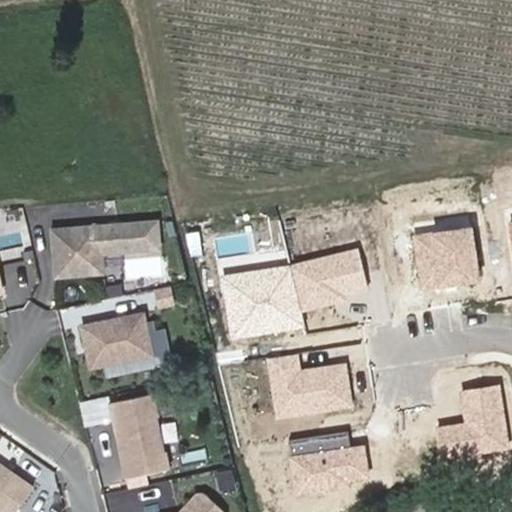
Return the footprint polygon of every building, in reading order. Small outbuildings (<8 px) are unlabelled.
[(55,249),(60,295),(107,290),(105,271),(163,264),(160,237),(55,249)] [(122,300),(113,302),(116,312),(125,310),(122,300)] [(105,304),(107,314),(116,312),(113,302),(105,304)] [(176,319),(173,304),(158,307),(162,322),(176,319)] [(146,330),(84,343),(93,385),(155,371),(146,330)] [(155,412),(113,421),(129,496),(172,487),(155,412)] [(30,511),(34,507),(0,484),(0,511),(30,511)]
